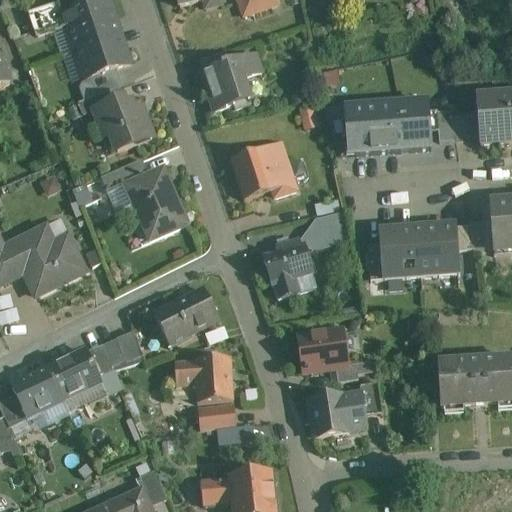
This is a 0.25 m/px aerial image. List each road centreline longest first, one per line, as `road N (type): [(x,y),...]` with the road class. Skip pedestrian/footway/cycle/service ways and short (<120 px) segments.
road 1 (residential): [(141,0),(228,259)]
road 2 (residential): [(228,259),(0,367)]
road 3 (residential): [(228,259),(306,476)]
road 4 (residential): [(511,464),(306,476)]
